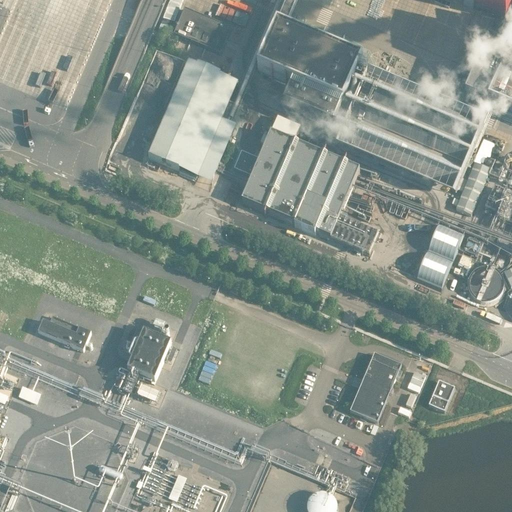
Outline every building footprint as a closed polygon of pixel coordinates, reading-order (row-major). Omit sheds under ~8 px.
[(511,0),(458,0),(464,3),(463,5),(473,9),(474,7),(506,20),(511,5),(511,0)] [(369,71),(360,68),(362,62),(345,55),(348,47),(341,44),(344,36),(325,28),(319,44),(310,40),(314,32),(306,29),(302,37),(277,26),(258,72),(293,87),(291,93),(290,93),(283,109),(334,130),(340,114),(343,108),(356,78),(360,80),(362,75),(367,76),(369,71)] [(315,233),(330,240),(359,171),(271,133),(260,159),(241,151),(233,169),(252,177),(242,202),(295,225),(294,227),(315,236),(315,233)] [(356,399),(351,412),(377,423),(400,366),(375,355),(369,368),(371,369),(358,400),(356,399)] [(428,406),(445,413),(455,389),(439,382),(428,406)]
